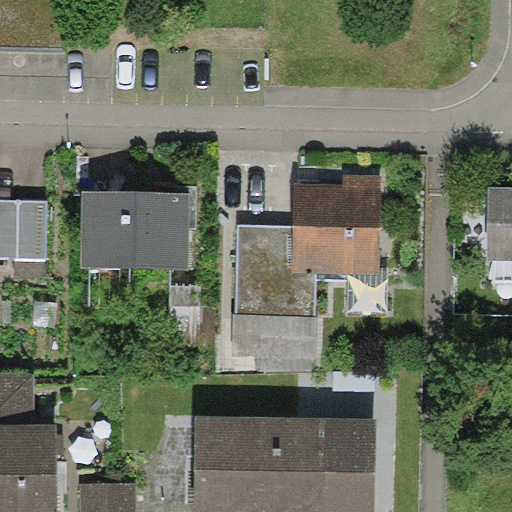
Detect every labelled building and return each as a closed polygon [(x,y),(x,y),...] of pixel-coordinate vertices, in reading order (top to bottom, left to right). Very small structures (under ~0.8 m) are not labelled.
[(68,0),(0,0),(0,49),(68,51),(68,0)] [(344,184),(295,183),(294,225),(293,273),(334,274),(380,275),(383,175),(344,174),(344,184)] [(511,187),(488,187),(487,260),(511,260),(511,187)] [(191,192),(83,190),(82,267),(190,269),(191,192)] [(49,200),(0,199),(0,258),(48,259),(49,200)] [(293,273),(294,225),(239,224),(236,314),(232,314),(231,354),(317,357),(319,313),(333,314),(334,274),(293,273)] [(35,371),(0,371),(0,511),(57,511),(57,424),(35,424),(35,371)] [(375,511),(376,418),(196,416),(194,511),(375,511)] [(137,511),(137,482),(81,482),(81,511),(137,511)]
